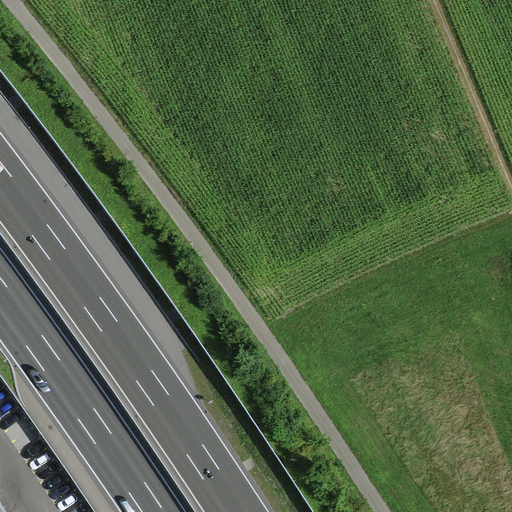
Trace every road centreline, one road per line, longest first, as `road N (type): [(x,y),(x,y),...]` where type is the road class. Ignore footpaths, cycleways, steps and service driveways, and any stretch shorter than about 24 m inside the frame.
road 1 (track): [(380,511),(245,303),(3,0)]
road 2 (motorway): [(232,511),(111,329),(0,182)]
road 3 (motorway): [(0,300),(145,511)]
